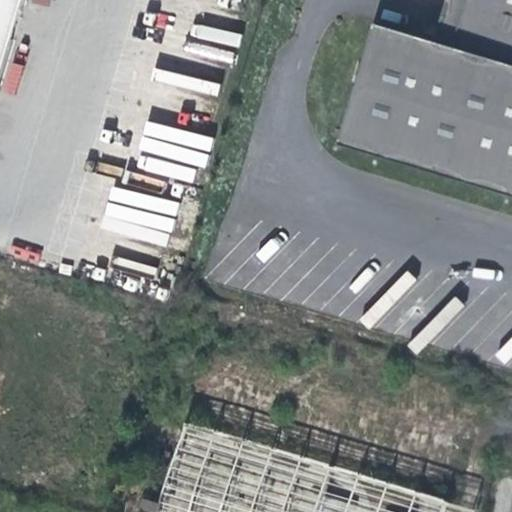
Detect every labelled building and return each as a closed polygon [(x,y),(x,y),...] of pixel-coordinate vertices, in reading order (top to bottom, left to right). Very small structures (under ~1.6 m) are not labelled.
[(0,0),(0,86),(24,0),(0,0)] [(334,143),(511,197),(511,0),(467,0),(450,55),(427,48),(367,30),(334,143)] [(442,0),(427,48),(450,55),(467,0),(442,0)] [(439,511),(443,501),(185,424),(159,511),(439,511)] [(471,511),(473,510),(443,501),(439,511),(471,511)]
